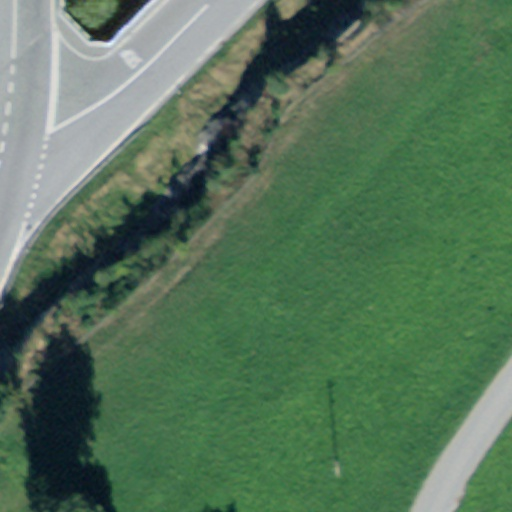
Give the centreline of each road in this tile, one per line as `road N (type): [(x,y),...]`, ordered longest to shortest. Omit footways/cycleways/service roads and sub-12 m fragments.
road 1 (tertiary): [(212,0),(94,106),(2,146)]
road 2 (residential): [(511,387),(430,511)]
road 3 (primary): [(2,146),(15,0)]
